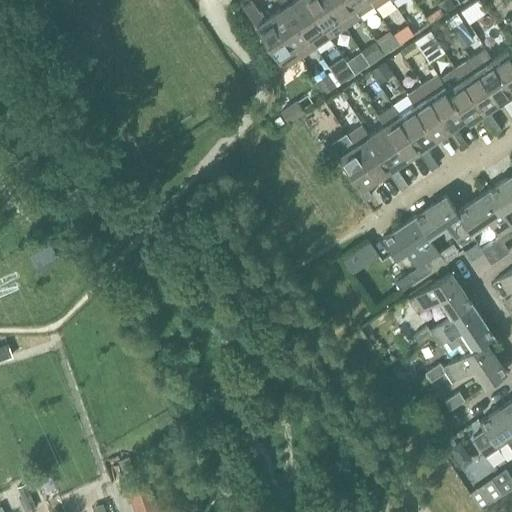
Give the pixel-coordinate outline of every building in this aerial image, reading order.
[(300,57),(293,47),(271,14),(266,17),(263,13),(259,12),(250,0),(248,0),(242,5),(256,25),(269,45),(263,49),(278,72),(300,57)] [(288,0),(278,0),(283,6),(286,4),(315,47),(330,37),(323,26),(323,27),(304,0),(291,0),(290,1),(288,0)] [(330,37),(345,27),(326,0),(304,0),(323,27),(323,26),(330,37)] [(326,0),(345,27),(360,16),(359,15),(353,7),(348,0),(326,0)] [(359,15),(374,5),(370,0),(348,0),(353,7),(359,15)] [(293,47),(300,57),(315,47),(286,4),(283,6),(271,14),(293,47)] [(511,95),(511,88),(492,57),(485,47),(470,57),(499,100),(510,93),(511,95)] [(492,57),(511,88),(511,53),(507,47),(492,57)] [(499,100),(470,57),(455,67),(484,110),(488,108),(499,100)] [(487,123),(494,118),(488,108),(484,110),(455,67),(440,77),(444,83),(447,87),(467,116),(466,117),(468,121),(481,113),(487,123)] [(451,126),(455,124),(466,117),(467,116),(447,87),(444,83),(440,77),(438,73),(422,83),(451,126)] [(407,94),(414,104),(436,137),(447,129),(454,139),(461,135),(455,124),(451,126),(422,83),(407,94)] [(298,100),(297,100),(281,111),(288,121),(304,110),(298,100)] [(436,137),(414,104),(399,114),(421,147),(425,144),(436,137)] [(424,159),(431,155),(425,144),(421,147),(399,114),(393,105),(377,115),(384,124),(406,157),(418,149),(424,159)] [(494,118),(487,123),(494,133),(501,128),(494,118)] [(369,134),(362,123),(347,134),(354,144),(376,177),(388,169),(394,179),(402,175),(395,165),(391,167),(369,134)] [(391,167),(395,165),(406,157),(384,124),(369,134),(391,167)] [(461,135),(454,139),(461,149),(468,144),(461,135)] [(376,177),(354,144),(338,155),(360,187),(358,189),(365,199),(372,195),(365,185),(376,177)] [(431,155),(424,159),(431,169),(438,164),(431,155)] [(511,172),(488,189),(501,209),(502,209),(511,202),(511,172)] [(402,175),(394,179),(401,189),(408,184),(402,175)] [(502,240),(511,233),(511,223),(502,209),(501,209),(488,189),(456,210),(469,230),(470,230),(487,219),(498,235),(480,247),(490,262),(508,250),(502,240)] [(474,235),(470,230),(469,230),(456,210),(445,194),(414,215),(428,235),(445,223),(460,245),(474,235)] [(428,235),(414,215),(382,236),(396,256),(406,250),(417,267),(425,262),(428,266),(441,257),(442,256),(439,251),(428,235)] [(453,242),(439,251),(442,256),(441,257),(444,260),(458,250),(453,242)] [(511,268),(494,281),(503,295),(511,288),(511,268)] [(440,298),(451,315),(452,316),(472,302),(450,270),(409,298),(418,312),(440,298)] [(395,281),(401,289),(415,280),(410,271),(395,281)] [(511,315),(511,314),(511,297),(511,295),(502,301),(511,315)] [(493,333),(472,302),(452,316),(451,315),(430,329),(439,343),(442,341),(448,350),(456,345),(461,353),(472,346),(472,345),(484,338),(484,339),(493,333)] [(413,334),(419,342),(432,333),(427,325),(413,334)] [(472,345),(472,346),(461,353),(443,366),(445,370),(452,381),(474,366),(485,384),(505,371),(484,339),(484,338),(472,345)] [(445,370),(443,366),(440,361),(425,371),(431,379),(445,370)] [(450,407),(464,398),(458,390),(444,399),(450,407)] [(511,398),(480,420),(485,429),(473,437),(485,455),(507,440),(511,447),(511,398)] [(511,477),(505,467),(493,475),(504,491),(511,486),(511,477)] [(44,468),(34,472),(38,482),(35,484),(47,511),(67,511),(60,495),(52,477),(48,478),(44,468)] [(147,479),(127,486),(136,511),(146,511),(158,508),(147,479)] [(26,482),(17,486),(22,497),(19,498),(24,511),(28,511),(37,508),(26,482)]
